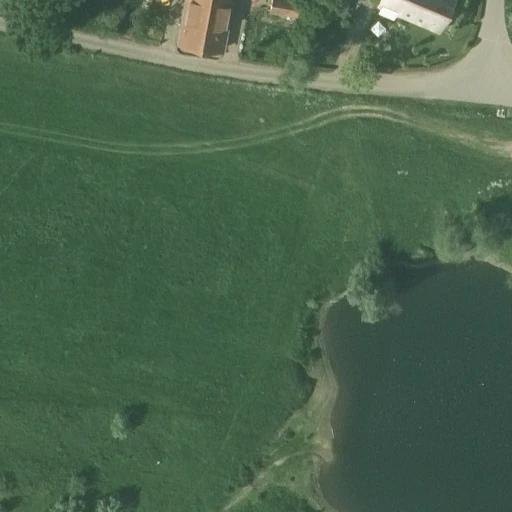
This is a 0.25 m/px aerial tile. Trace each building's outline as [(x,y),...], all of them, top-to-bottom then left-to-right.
[(201,46),(208,0),(186,0),(180,42),(201,46)] [(208,0),(201,46),(222,49),(230,0),(208,0)] [(298,15),(300,0),(271,0),(270,11),(274,12),(272,26),(293,29),(296,15),(298,15)] [(350,0),(322,0),(320,7),(345,16),(346,14),(350,0)] [(439,28),(451,0),(382,0),(381,4),(398,11),(439,28)]
